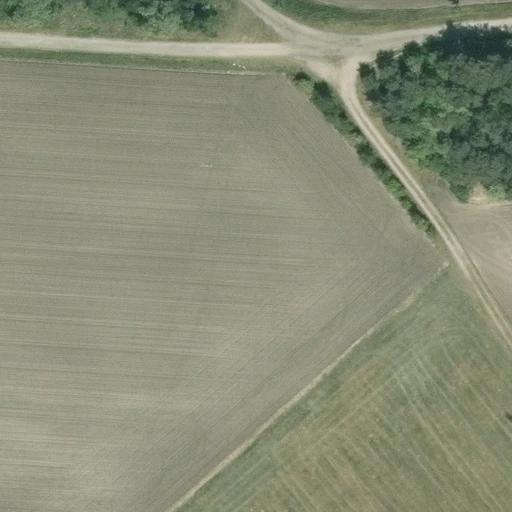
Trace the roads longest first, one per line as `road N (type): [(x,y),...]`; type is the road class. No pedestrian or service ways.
road 1 (track): [(511,33),(296,54),(0,40)]
road 2 (track): [(250,0),(511,338)]
